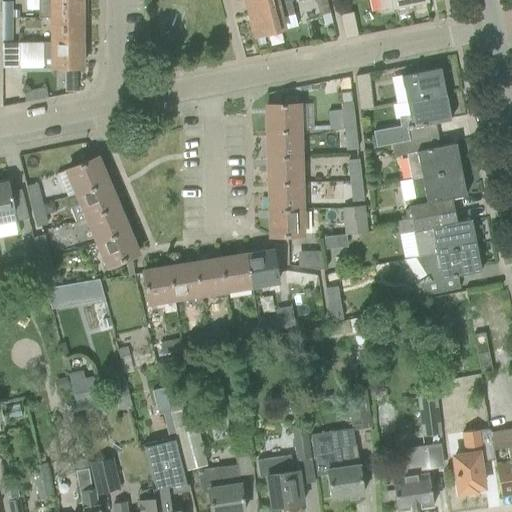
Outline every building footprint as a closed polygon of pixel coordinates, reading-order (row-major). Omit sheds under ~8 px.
[(86,0),(37,0),(38,18),(49,18),(81,18),(81,9),(87,9),(86,0)] [(291,0),(245,0),(249,13),(292,2),(291,0)] [(323,25),(332,23),(326,0),(314,0),(319,17),(320,16),(323,25)] [(378,0),(381,11),(414,4),(424,2),(427,2),(426,0),(378,0)] [(6,17),(11,17),(10,2),(0,2),(0,18),(1,18),(1,20),(6,20),(6,17)] [(290,3),(292,2),(249,13),(255,36),(262,35),(283,29),(280,18),(293,15),(290,3)] [(424,2),(414,4),(416,14),(426,12),(424,2)] [(19,43),(11,43),(11,17),(6,17),(6,20),(1,20),(1,18),(0,18),(0,44),(19,44),(19,43)] [(42,43),(81,42),(81,18),(49,18),(50,42),(42,43)] [(355,25),(342,27),(344,39),(358,37),(355,25)] [(262,35),(255,36),(258,47),(265,45),(262,35)] [(76,68),(81,68),(81,42),(42,43),(42,68),(63,68),(76,68)] [(1,69),(19,69),(19,44),(0,44),(1,69)] [(76,68),(63,68),(63,92),(76,91),(76,68)] [(438,70),(440,69),(440,68),(401,76),(406,101),(443,95),(438,70)] [(373,109),(368,75),(368,74),(354,77),(358,111),(373,109)] [(45,88),(25,93),(25,103),(47,98),(45,88)] [(340,104),(352,103),(351,91),(339,93),(340,104)] [(399,126),(372,131),(376,147),(391,144),(430,137),(427,125),(434,124),(451,120),(450,119),(448,119),(443,95),(406,101),(409,116),(397,119),(399,126)] [(343,130),(355,128),(352,103),(340,104),(342,127),(343,130)] [(299,131),(299,124),(298,104),(267,105),(267,132),(299,131)] [(346,151),(357,150),(355,128),(343,130),(346,151)] [(268,158),(299,157),(299,131),(267,132),(268,158)] [(455,144),(432,148),(430,137),(391,144),(394,158),(405,155),(410,179),(459,170),(454,145),(456,145),(455,144)] [(269,184),(300,183),(299,157),(268,158),(269,184)] [(65,199),(106,182),(96,158),(57,174),(67,198),(65,199)] [(349,182),(361,181),(359,160),(347,162),(349,182)] [(408,210),(403,211),(405,220),(445,212),(442,200),(450,199),(466,196),(466,194),(464,195),(459,170),(410,179),(414,200),(407,201),(408,210)] [(352,203),(364,202),(361,181),(349,182),(352,203)] [(0,226),(16,223),(10,192),(8,182),(0,183),(0,226)] [(84,220),(117,206),(106,182),(65,199),(69,209),(77,205),(84,220)] [(270,210),(301,209),(300,183),(269,184),(270,210)] [(42,205),(42,204),(37,184),(25,187),(30,208),(42,205)] [(47,225),(45,216),(42,205),(30,208),(35,228),(47,225)] [(94,244),(127,230),(117,206),(84,220),(94,244)] [(344,237),(368,234),(365,206),(341,209),(344,235),(344,237)] [(270,236),(301,236),(301,209),(270,210),(270,236)] [(405,221),(397,222),(398,234),(412,232),(414,245),(418,256),(474,245),(469,221),(471,220),(471,219),(455,222),(452,211),(445,212),(405,220),(405,221)] [(104,268),(137,254),(127,230),(94,244),(104,268)] [(38,259),(49,257),(43,235),(31,238),(35,249),(38,259)] [(344,235),(323,237),(324,248),(345,246),(344,237),(344,235)] [(481,270),(479,270),(474,245),(418,256),(413,257),(427,275),(419,282),(419,284),(421,283),(424,296),(459,288),(457,276),(481,271),(481,270)] [(41,273),(38,259),(35,249),(15,255),(18,266),(0,271),(1,272),(4,285),(23,279),(25,283),(35,281),(33,276),(40,274),(41,273)] [(299,251),(299,265),(315,265),(314,250),(299,251)] [(278,285),(276,271),(272,251),(246,255),(251,290),(278,285)] [(226,294),(251,290),(246,255),(220,260),(226,294)] [(41,279),(54,275),(49,257),(38,259),(41,273),(40,274),(41,279)] [(200,298),(226,294),(220,260),(194,264),(200,298)] [(174,303),(200,298),(194,264),(168,268),(174,303)] [(148,307),(174,303),(168,268),(143,272),(148,307)] [(330,321),(342,319),(339,300),(327,302),(330,321)] [(362,317),(349,320),(351,333),(364,331),(362,317)] [(276,318),(256,322),(258,333),(278,329),(276,318)] [(238,337),(258,333),(256,322),(236,327),(238,337)] [(208,346),(229,341),(226,329),(206,333),(208,346)] [(188,350),(208,346),(206,333),(185,338),(188,350)] [(480,374),(492,372),(485,333),(473,335),(480,374)] [(162,354),(182,350),(180,339),(159,343),(162,354)] [(441,373),(458,371),(454,339),(437,341),(441,373)] [(127,348),(118,350),(121,360),(129,358),(127,348)] [(186,380),(175,383),(169,360),(157,363),(163,389),(165,388),(168,403),(176,437),(185,472),(207,466),(190,403),(192,402),(186,380)] [(97,376),(85,379),(83,371),(67,375),(76,413),(104,406),(97,376)] [(163,389),(153,391),(157,406),(168,403),(165,388),(163,389)] [(351,431),(371,428),(365,388),(345,391),(351,431)] [(422,438),(441,435),(435,392),(416,394),(422,438)] [(295,457),(310,455),(305,426),(291,428),(295,457)] [(511,429),(491,433),(490,430),(489,430),(493,451),(507,449),(509,461),(495,464),(500,496),(511,494),(511,429)] [(493,451),(489,430),(480,431),(480,430),(461,433),(464,453),(453,455),(459,492),(475,490),(474,488),(482,487),(479,462),(494,459),(493,451)] [(234,459),(251,456),(247,432),(230,435),(234,459)] [(170,438),(142,446),(153,487),(153,488),(153,489),(156,511),(178,511),(179,511),(174,511),(170,511),(168,495),(167,491),(189,487),(185,472),(176,437),(170,438)] [(363,494),(360,474),(356,445),(338,447),(340,460),(325,462),(331,498),(363,494)] [(433,506),(430,487),(425,451),(403,454),(407,476),(393,478),(397,511),(433,506)] [(296,461),(290,462),(289,456),(257,461),(260,478),(266,477),(271,508),(303,503),(296,461)] [(97,495),(120,489),(111,458),(88,464),(94,490),(96,496),(97,495)] [(94,490),(91,490),(86,460),(74,462),(81,511),(100,511),(99,505),(98,505),(97,495),(96,496),(94,490)] [(242,511),(244,511),(238,477),(237,465),(197,471),(200,494),(209,493),(211,511),(242,511)] [(39,502),(52,499),(48,480),(35,482),(39,502)] [(156,511),(153,489),(153,487),(136,493),(137,498),(135,498),(137,511),(127,511),(126,502),(113,504),(113,511),(156,511)] [(21,511),(19,500),(8,502),(9,511),(21,511)]
